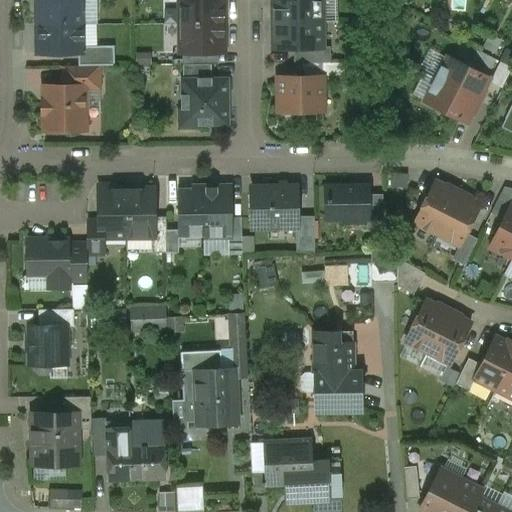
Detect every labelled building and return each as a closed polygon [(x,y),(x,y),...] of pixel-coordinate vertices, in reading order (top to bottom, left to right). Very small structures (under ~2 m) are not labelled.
[(35,0),(36,14),(39,14),(39,25),(83,25),(83,0),(35,0)] [(179,0),(180,24),(218,23),(218,12),(224,12),(223,0),(179,0)] [(277,0),(278,8),(273,8),(274,23),(322,22),(321,0),(277,0)] [(322,22),(274,23),(274,38),(278,38),(278,49),(294,49),(322,48),(322,47),(322,22)] [(218,23),(180,24),(180,52),(183,52),(218,52),(224,52),(224,35),(218,35),(218,23)] [(83,25),(39,25),(39,36),(36,36),(36,53),(78,53),(80,53),(84,53),(84,46),(83,25)] [(114,46),(84,46),(84,53),(80,53),(78,53),(78,66),(99,66),(114,66),(114,46)] [(322,47),(322,48),(294,49),(294,63),(321,63),(330,63),(330,47),(322,47)] [(218,52),(183,52),(183,65),(211,64),(218,64),(218,52)] [(465,64),(464,66),(447,57),(436,79),(478,101),(489,78),(473,70),(474,68),(465,64)] [(330,63),(321,63),(321,73),(329,73),(332,76),(343,76),(343,63),(330,63)] [(211,80),(211,64),(183,65),(183,81),(211,80)] [(99,89),(99,66),(78,66),(63,66),(64,86),(84,86),(84,89),(99,89)] [(322,77),(278,78),(279,103),(279,111),(284,117),(293,117),(298,111),(322,111),(322,97),(322,77)] [(478,101),(436,79),(425,102),(441,110),(440,112),(449,116),(450,114),(467,123),(478,101)] [(211,80),(183,81),(183,110),(179,110),(179,129),(197,128),(197,124),(227,123),(227,109),(224,109),(224,95),(226,95),(226,80),(211,80)] [(64,86),(44,86),(45,102),(43,102),(43,114),(45,114),(45,131),(85,130),(84,89),(84,86),(64,86)] [(435,182),(427,198),(425,197),(421,206),(423,207),(414,223),(436,235),(458,193),(435,182)] [(115,190),(115,186),(98,186),(99,221),(99,238),(105,238),(127,237),(126,190),(115,190)] [(368,194),(368,186),(326,187),(326,219),(367,218),(369,218),(368,194)] [(297,187),(253,188),(253,228),(296,227),(297,227),(297,216),(297,187)] [(204,236),(203,188),(178,189),(178,230),(178,237),(204,236)] [(229,218),(229,188),(203,188),(204,236),(230,236),(229,218)] [(154,217),(154,189),(126,190),(127,237),(153,237),(154,237),(154,217)] [(458,193),(436,235),(459,246),(467,230),(469,231),(473,221),(471,220),(480,204),(458,193)] [(383,230),(383,194),(368,194),(369,218),(367,218),(367,230),(383,230)] [(511,257),(511,206),(511,205),(502,222),(500,221),(496,230),(498,231),(489,247),(511,258),(511,257)] [(315,252),(314,216),(297,216),(297,227),(296,227),(296,252),(315,252)] [(166,230),(166,217),(154,217),(154,237),(153,237),(153,253),(167,253),(166,230)] [(241,218),(229,218),(230,236),(230,253),(242,253),(241,218)] [(99,221),(87,221),(87,246),(87,254),(105,254),(105,238),(99,238),(99,221)] [(178,230),(166,230),(167,253),(179,252),(178,237),(178,230)] [(68,241),(28,241),(28,276),(50,276),(50,283),(55,288),(63,288),(68,283),(68,281),(68,246),(68,241)] [(87,246),(68,246),(68,281),(88,281),(87,254),(87,246)] [(387,249),(371,250),(371,282),(397,281),(397,267),(387,261),(387,249)] [(425,273),(397,258),(397,267),(397,281),(397,286),(413,295),(425,273)] [(326,285),(371,283),(370,262),(325,264),(326,285)] [(272,266),(255,270),(258,284),(275,280),(272,266)] [(448,311),(426,300),(418,317),(416,316),(412,324),(414,325),(405,342),(427,353),(448,311)] [(165,308),(132,309),(132,330),(166,329),(165,308)] [(74,309),(38,309),(38,326),(66,326),(67,327),(74,327),(74,309)] [(470,323),(448,311),(427,353),(449,364),(458,348),(460,349),(464,340),(462,339),(470,323)] [(244,314),(231,314),(233,348),(246,348),(244,314)] [(182,317),(167,317),(168,332),(183,332),(182,317)] [(38,326),(29,326),(30,364),(35,364),(35,370),(39,374),(46,374),(50,370),(50,364),(67,364),(67,327),(66,326),(38,326)] [(352,332),(314,333),(314,373),(352,372),(352,332)] [(481,365),(474,379),(496,390),(511,357),(511,341),(508,340),(507,343),(495,337),(481,365)] [(246,348),(233,348),(234,368),(236,368),(236,376),(246,376),(247,378),(248,378),(246,348)] [(511,357),(496,390),(511,398),(511,357)] [(468,358),(456,383),(469,390),(474,379),(481,365),(468,358)] [(234,368),(194,370),(196,422),(238,420),(236,376),(236,368),(234,368)] [(183,400),(172,401),(173,429),(188,428),(188,422),(196,422),(194,370),(182,370),(183,400)] [(362,410),(361,372),(352,372),(314,373),(314,392),(315,411),(362,410)] [(314,373),(305,373),(300,377),(301,389),(305,392),(314,392),(314,373)] [(91,397),(65,397),(65,413),(78,413),(79,429),(92,429),(91,397)] [(79,429),(78,413),(65,413),(32,414),(32,459),(46,459),(46,463),(48,464),(75,464),(79,460),(79,429)] [(162,437),(162,420),(130,421),(131,447),(136,446),(162,445),(162,437)] [(130,421),(108,422),(109,447),(131,447),(130,421)] [(311,440),(263,443),(263,444),(266,444),(267,459),(264,460),(265,471),(265,485),(266,485),(286,484),(288,483),(288,482),(313,481),(312,464),(311,440)] [(263,443),(251,443),(252,472),(265,471),(264,460),(267,459),(266,444),(263,444),(263,443)] [(162,445),(136,446),(137,480),(159,479),(158,472),(165,471),(164,446),(162,445)] [(109,447),(108,447),(109,473),(115,473),(116,480),(137,480),(136,446),(131,447),(109,447)] [(288,483),(286,484),(286,502),(342,499),(340,462),(312,464),(313,481),(288,482),(288,483)] [(416,466),(404,467),(407,499),(419,498),(416,466)] [(441,469),(419,511),(444,511),(461,479),(441,469)] [(265,471),(252,472),(253,496),(267,496),(266,485),(265,485),(265,471)] [(461,479),(444,511),(468,511),(477,496),(477,497),(481,489),(461,479)] [(179,487),(180,505),(205,504),(204,485),(179,487)] [(52,507),(83,508),(83,499),(69,498),(70,489),(53,488),(52,507)] [(178,511),(177,491),(162,491),(163,511),(178,511)] [(477,496),(468,511),(493,511),(496,506),(477,497),(477,496)]
